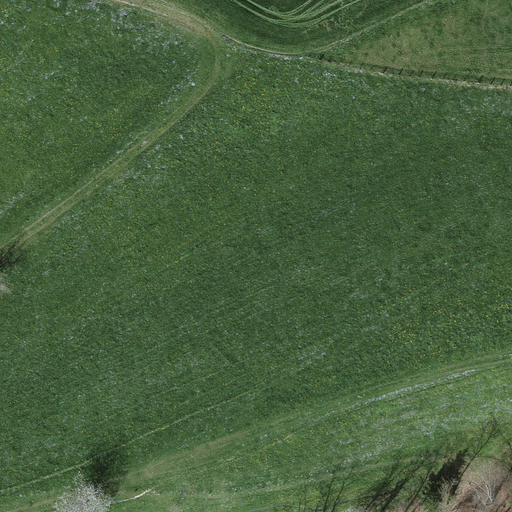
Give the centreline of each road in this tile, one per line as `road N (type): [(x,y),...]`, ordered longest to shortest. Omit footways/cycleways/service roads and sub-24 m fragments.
road 1 (track): [(511,356),(349,395),(13,511)]
road 2 (track): [(0,250),(121,162),(207,83),(214,34),(136,0)]
